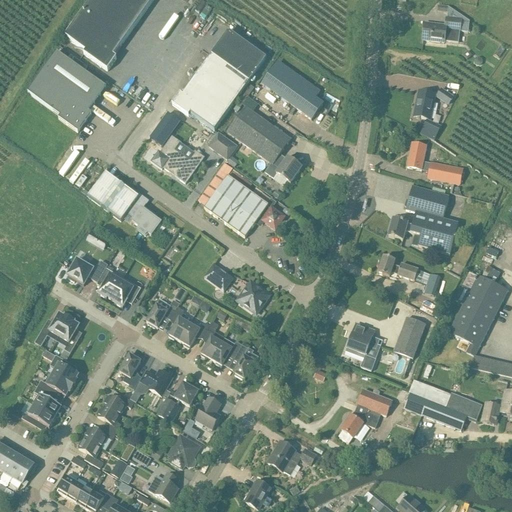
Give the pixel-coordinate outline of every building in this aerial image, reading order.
[(93,0),(65,39),(86,53),(84,56),(108,73),(117,60),(114,58),(154,0),(93,0)] [(397,0),(397,8),(406,8),(406,0),(397,0)] [(449,8),(441,7),(440,13),(448,14),(448,19),(445,19),(444,28),(426,26),(424,42),(445,45),(445,43),(458,45),(460,33),(468,34),(470,22),(449,8)] [(229,33),(182,97),(180,95),(172,106),(189,118),(190,115),(215,133),(267,60),(229,33)] [(494,56),(499,59),(505,50),(500,47),(494,56)] [(89,113),(106,89),(57,54),(28,95),(61,118),(59,120),(78,134),(92,115),(89,113)] [(475,65),(477,66),(479,66),(481,65),(482,64),(482,61),(481,59),(479,58),(477,58),(475,59),(474,61),(474,63),(475,65)] [(263,86),(312,122),(324,105),(316,100),(320,93),(279,64),(263,86)] [(455,99),(441,90),(435,98),(449,107),(455,99)] [(435,96),(420,93),(414,118),(430,122),(435,96)] [(291,141),(246,109),(228,135),(271,166),(265,174),(274,180),(277,176),(291,185),(302,170),(288,160),(287,161),(281,156),(291,141)] [(161,148),(179,124),(167,115),(149,139),(161,148)] [(425,125),(420,135),(433,142),(438,131),(425,125)] [(238,148),(219,134),(208,149),(228,163),(238,148)] [(181,145),(172,139),(161,154),(159,153),(151,163),(162,171),(164,169),(186,185),(204,159),(195,153),(190,161),(176,152),(181,145)] [(423,163),(426,148),(412,145),(407,169),(429,174),(428,180),(459,187),(463,172),(423,163)] [(84,152),(65,179),(75,186),(93,159),(84,152)] [(239,163),(232,158),(228,164),(235,169),(239,163)] [(245,240),(259,220),(275,232),(285,219),(272,210),(277,204),(271,200),(267,206),(259,200),(264,194),(256,189),(252,195),(248,192),(252,186),(225,166),(198,203),(206,208),(204,211),(245,240)] [(139,199),(106,174),(88,199),(121,223),(128,214),(135,219),(132,223),(140,229),(138,231),(146,237),(147,235),(151,237),(161,225),(155,220),(156,218),(150,213),(150,214),(149,216),(135,205),(139,199)] [(443,221),(449,200),(412,189),(406,212),(416,215),(412,227),(408,226),(408,225),(394,221),(389,238),(403,242),(406,234),(420,238),(418,248),(450,257),(458,226),(443,221)] [(105,249),(109,243),(101,238),(98,245),(105,249)] [(431,276),(418,272),(402,266),(400,270),(394,268),(396,263),(384,259),(378,275),(390,279),(392,274),(398,277),(415,283),(415,282),(427,287),(424,294),(434,298),(441,279),(431,275),(431,276)] [(100,282),(106,271),(108,267),(101,263),(95,273),(93,272),(93,271),(77,262),(68,278),(69,279),(68,280),(75,284),(76,283),(80,285),(80,284),(83,286),(83,287),(84,288),(90,277),(92,279),(91,281),(98,285),(100,282)] [(234,281),(214,266),(204,280),(225,294),(234,281)] [(108,299),(112,301),(124,281),(106,271),(100,282),(105,285),(103,289),(99,296),(107,301),(108,299)] [(471,346),(467,354),(475,358),(508,293),(469,274),(455,302),(464,307),(450,335),(471,346)] [(124,281),(112,301),(116,304),(115,305),(123,310),(127,303),(126,303),(129,299),(134,302),(141,291),(124,281)] [(269,298),(257,289),(251,285),(238,303),(256,316),(269,298)] [(182,288),(175,299),(180,302),(187,291),(182,288)] [(371,292),(368,301),(374,303),(371,312),(386,318),(392,300),(371,292)] [(203,301),(196,297),(194,302),(201,305),(203,301)] [(171,322),(178,309),(180,306),(174,302),(170,308),(160,302),(147,324),(149,325),(148,326),(155,331),(156,330),(158,331),(165,319),(171,322)] [(180,343),(190,326),(184,323),(186,317),(183,315),(184,313),(178,309),(171,322),(176,325),(169,338),(175,342),(175,341),(180,343)] [(221,310),(218,316),(225,320),(228,314),(221,310)] [(60,316),(48,336),(58,341),(71,321),(65,318),(65,319),(60,316)] [(426,327),(406,319),(393,354),(413,361),(426,327)] [(234,325),(242,330),(245,324),(237,320),(234,325)] [(64,352),(71,356),(78,344),(72,340),(79,328),(74,325),(75,323),(71,321),(58,341),(67,347),(64,352)] [(208,360),(212,362),(225,340),(215,334),(219,327),(213,324),(203,341),(209,344),(201,357),(207,361),(208,360)] [(197,337),(203,341),(210,328),(204,325),(200,332),(190,326),(180,343),(184,346),(183,347),(189,351),(197,337)] [(380,342),(373,339),(375,332),(357,325),(347,350),(346,354),(364,360),(366,357),(369,349),(376,352),(380,342)] [(48,338),(42,334),(35,345),(41,349),(48,338)] [(235,360),(242,347),(237,344),(235,346),(225,340),(212,362),(216,365),(216,366),(222,369),(229,356),(235,360)] [(253,353),(242,347),(235,360),(241,363),(234,375),(236,376),(235,377),(242,382),(243,380),(245,382),(258,359),(252,356),(253,353)] [(140,361),(132,357),(132,358),(130,357),(120,374),(126,378),(123,383),(130,387),(129,389),(134,392),(142,379),(134,375),(141,363),(139,362),(140,361)] [(376,361),(366,357),(361,369),(372,374),(376,365),(375,365),(376,361)] [(53,377),(74,389),(78,383),(76,382),(79,378),(66,370),(69,365),(56,358),(53,364),(50,368),(56,371),(53,377)] [(511,367),(477,362),(475,376),(511,382),(511,367)] [(325,376),(317,372),(314,379),(322,383),(325,376)] [(141,384),(137,389),(147,395),(149,391),(162,399),(172,381),(159,373),(156,378),(147,373),(141,384)] [(38,389),(51,396),(54,391),(67,398),(69,394),(70,395),(74,389),(53,377),(47,387),(41,383),(38,389)] [(428,402),(422,418),(461,434),(467,418),(477,422),(483,407),(452,395),(451,397),(413,382),(408,395),(428,402)] [(188,388),(184,385),(177,397),(172,393),(167,401),(157,418),(170,425),(180,409),(177,408),(180,403),(190,409),(193,404),(197,403),(196,398),(199,394),(194,391),(193,387),(188,388)] [(35,408),(56,420),(57,418),(58,419),(62,413),(61,412),(62,410),(52,404),(55,398),(51,396),(38,389),(35,395),(40,398),(35,408)] [(428,402),(408,395),(399,391),(398,395),(403,398),(402,401),(407,404),(404,411),(422,418),(428,402)] [(392,403),(363,392),(355,413),(352,418),(351,418),(341,432),(342,433),(338,438),(348,445),(362,425),(375,430),(381,416),(386,418),(392,403)] [(511,393),(505,392),(502,408),(487,404),(483,423),(494,426),(497,413),(507,415),(506,416),(511,417),(511,393)] [(131,411),(134,405),(130,402),(122,398),(119,403),(110,398),(109,399),(108,398),(104,404),(106,405),(104,408),(120,418),(126,408),(131,411)] [(221,407),(209,400),(196,422),(213,432),(221,418),(216,415),(221,407)] [(26,415),(22,421),(37,430),(40,424),(50,430),(56,420),(35,408),(29,417),(26,415)] [(104,430),(116,437),(121,427),(117,424),(120,418),(104,408),(102,412),(101,411),(97,417),(98,418),(98,419),(107,424),(104,430)] [(188,436),(192,430),(195,424),(190,421),(183,433),(188,436)] [(87,437),(85,440),(100,449),(106,439),(112,443),(116,437),(104,430),(100,435),(91,430),(91,431),(89,430),(86,436),(87,437)] [(425,438),(417,435),(413,446),(421,449),(425,438)] [(189,469),(190,469),(191,469),(192,469),(193,469),(194,469),(194,468),(195,468),(195,467),(196,467),(196,466),(196,465),(196,464),(196,463),(196,462),(195,461),(194,460),(200,449),(181,438),(169,458),(172,459),(170,464),(183,472),(185,467),(189,469)] [(100,449),(85,440),(83,444),(82,443),(78,449),(80,450),(79,451),(88,456),(85,462),(100,471),(104,465),(95,460),(101,450),(100,449)] [(291,478),(299,464),(302,460),(312,466),(317,457),(306,451),(302,457),(296,453),(296,452),(281,444),(268,465),(291,478)] [(0,472),(23,486),(34,468),(0,447),(0,472)] [(317,447),(314,453),(322,457),(324,452),(317,447)] [(150,461),(137,453),(133,460),(146,468),(150,461)] [(87,466),(74,458),(71,464),(84,471),(87,466)] [(119,480),(127,466),(119,462),(111,475),(119,480)] [(132,480),(130,478),(124,475),(120,481),(128,486),(132,480)] [(179,482),(168,476),(156,496),(170,505),(179,490),(175,489),(179,482)] [(67,500),(76,484),(67,479),(57,494),(67,500)] [(271,491),(258,483),(245,504),(259,511),(271,491)] [(76,484),(67,500),(76,505),(85,490),(76,484)] [(122,484),(118,491),(128,497),(132,490),(122,484)] [(76,505),(86,511),(95,495),(89,492),(91,488),(88,486),(85,490),(76,505)] [(290,491),(293,497),(299,494),(296,488),(290,491)] [(106,511),(113,499),(107,496),(97,491),(95,495),(86,511),(87,511),(97,511),(100,508),(106,511)] [(375,511),(381,511),(385,508),(368,493),(362,500),(375,511)] [(15,505),(19,498),(14,495),(10,502),(15,505)] [(123,511),(116,508),(119,502),(113,499),(106,511),(107,511),(123,511)] [(424,511),(425,511),(409,499),(400,510),(401,511),(424,511)]
